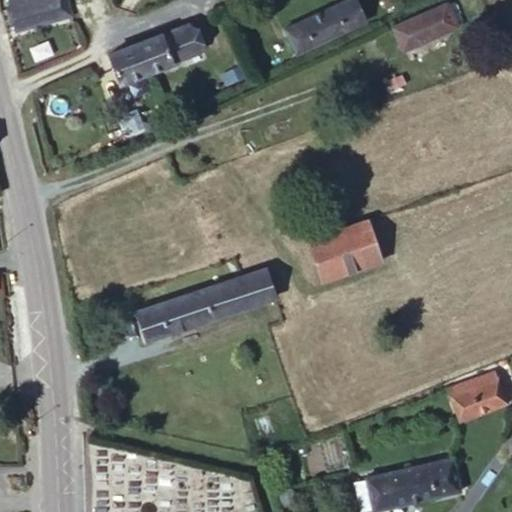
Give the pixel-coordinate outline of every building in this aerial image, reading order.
[(63,0),(62,0),(2,0),(5,12),(63,0)] [(288,32),(355,3),(353,0),(291,0),(278,5),(288,32)] [(450,10),(445,0),(412,0),(386,11),(396,33),(450,10)] [(137,45),(149,71),(211,46),(197,16),(137,45)] [(354,58),(349,39),(288,65),(294,84),(354,58)] [(117,84),(149,71),(137,45),(107,59),(109,64),(117,84)] [(303,230),(313,273),(373,259),(362,216),(303,230)] [(255,270),(124,302),(131,329),(262,298),(255,270)] [(488,360),(439,379),(451,416),(502,397),(488,360)] [(356,505),(447,493),(441,456),(352,468),(356,505)]
